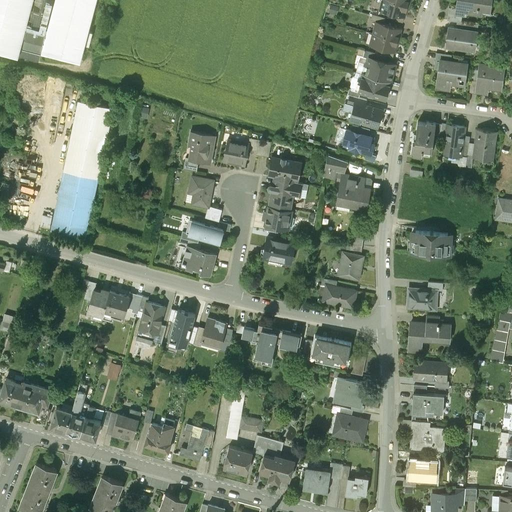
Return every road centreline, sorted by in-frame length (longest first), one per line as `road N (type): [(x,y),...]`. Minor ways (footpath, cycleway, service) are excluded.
road 1 (residential): [(307,511),(26,433)]
road 2 (residential): [(230,297),(0,233)]
road 3 (residential): [(386,327),(384,254),(407,99)]
road 4 (track): [(81,72),(291,138)]
road 5 (residential): [(384,511),(386,327)]
road 6 (residential): [(386,327),(230,297)]
